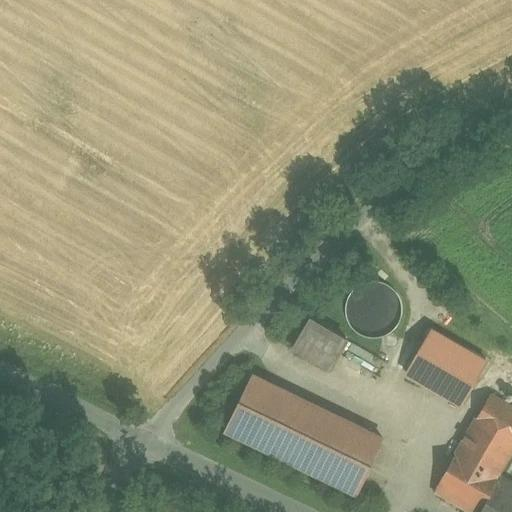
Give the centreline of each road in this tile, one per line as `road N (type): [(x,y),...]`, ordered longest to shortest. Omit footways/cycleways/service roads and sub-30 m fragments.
road 1 (unclassified): [(140,443),(347,233),(511,107)]
road 2 (unclassified): [(140,443),(284,511)]
road 3 (unclassified): [(0,376),(140,443)]
